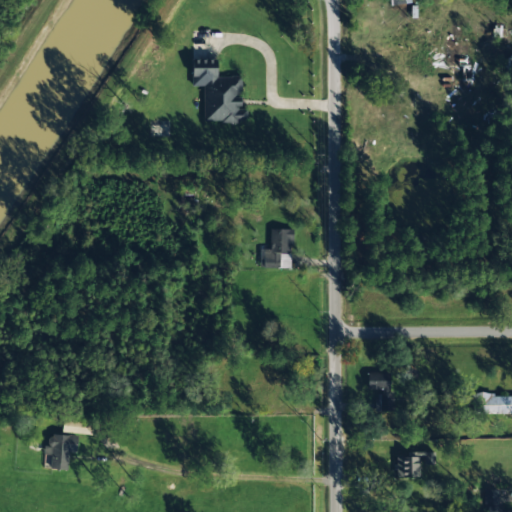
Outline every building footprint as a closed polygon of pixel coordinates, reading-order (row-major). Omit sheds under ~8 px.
[(191,60),(192,87),(202,86),(203,123),(247,122),(247,109),(240,109),(239,94),(242,94),(241,76),(217,77),(216,59),(191,60)] [(471,88),(470,72),(462,72),(462,79),(457,79),(458,88),(471,88)] [(291,269),(291,230),(269,229),(269,250),(259,249),(259,268),(291,269)] [(376,412),(391,411),(390,373),(367,373),(367,391),(376,391),(376,412)] [(511,395),(475,395),(474,413),(511,413),(511,395)] [(50,469),(67,470),(68,453),(76,453),(77,436),(46,435),(45,455),(50,455),(50,469)] [(396,478),(419,477),(419,465),(434,464),(434,452),(406,453),(406,457),(395,457),(396,478)] [(483,490),(484,505),(497,504),(496,490),(483,490)]
